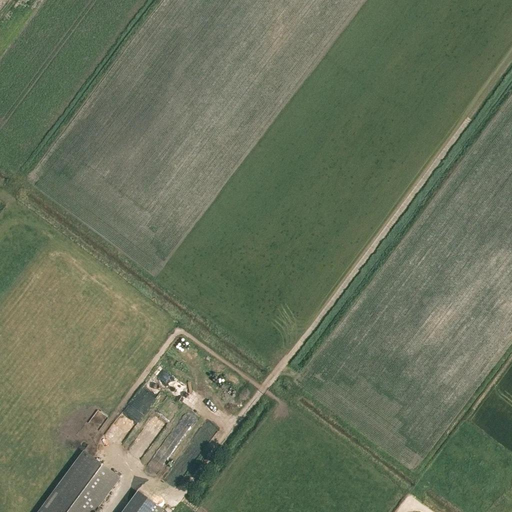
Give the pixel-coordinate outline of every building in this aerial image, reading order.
[(251,383),(245,389),(251,395),(257,390),(251,383)] [(142,387),(114,429),(127,438),(155,396),(142,387)] [(173,419),(177,414),(169,407),(165,412),(167,414),(168,414),(173,419)] [(98,430),(106,424),(101,418),(93,424),(98,430)] [(205,448),(214,435),(205,428),(195,440),(205,448)] [(127,453),(134,443),(129,439),(122,450),(127,453)] [(37,511),(93,511),(119,478),(82,451),(37,511)] [(161,511),(162,510),(137,492),(122,511),(161,511)]
